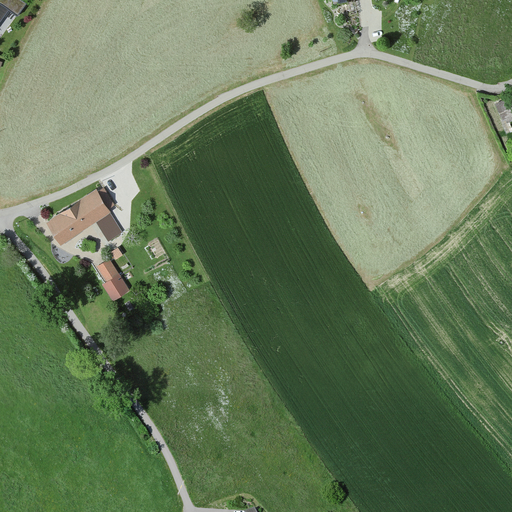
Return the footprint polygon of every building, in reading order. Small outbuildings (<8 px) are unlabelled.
[(0,0),(0,3),(17,15),(25,3),(20,0),(0,0)] [(511,98),(495,104),(500,120),(511,116),(511,98)] [(46,223),(61,245),(96,222),(110,213),(108,209),(115,205),(104,189),(98,193),(96,190),(46,223)] [(122,232),(110,213),(96,222),(108,241),(122,232)] [(116,257),(123,253),(119,246),(112,250),(116,257)] [(101,285),(111,301),(129,290),(110,259),(96,268),(105,282),(101,285)]
